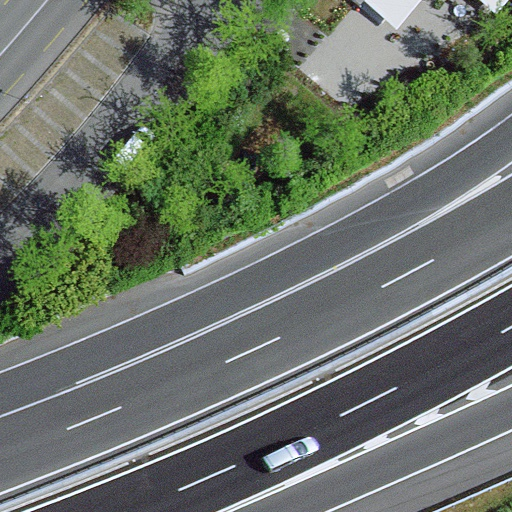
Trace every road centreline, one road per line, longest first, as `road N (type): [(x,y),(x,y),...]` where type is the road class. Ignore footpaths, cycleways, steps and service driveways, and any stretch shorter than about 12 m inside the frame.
road 1 (motorway): [(511,141),(362,256),(166,376),(40,441)]
road 2 (motorway): [(511,214),(260,345),(40,441)]
road 3 (motorway): [(124,511),(368,403),(511,326)]
road 4 (motorway): [(259,511),(511,408)]
